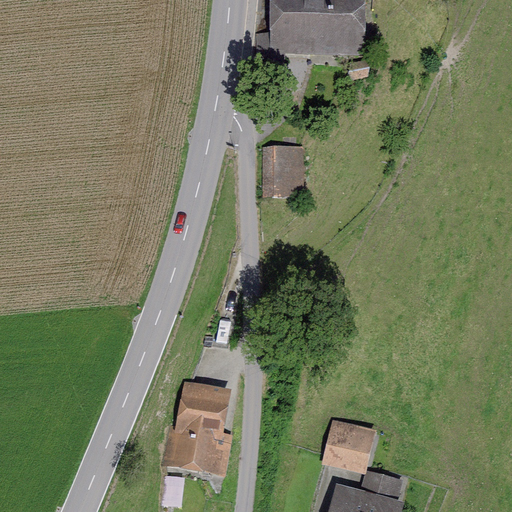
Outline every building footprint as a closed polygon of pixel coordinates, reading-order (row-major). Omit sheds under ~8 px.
[(361,53),(361,33),(356,33),(357,0),(271,0),(271,35),(259,35),(259,66),(273,66),(273,41),(342,45),(342,52),(361,53)] [(369,69),(352,66),(349,79),(366,82),(369,69)] [(298,149),(265,149),(265,198),(298,198),(298,149)] [(216,319),(213,345),(230,348),(234,321),(216,319)] [(211,470),(222,436),(215,434),(225,402),(188,390),(178,422),(168,419),(158,453),(211,470)] [(336,428),(328,458),(360,466),(368,436),(336,428)] [(160,479),(160,503),(175,503),(175,478),(160,479)] [(343,501),(339,511),(391,511),(398,489),(369,481),(362,506),(343,501)]
